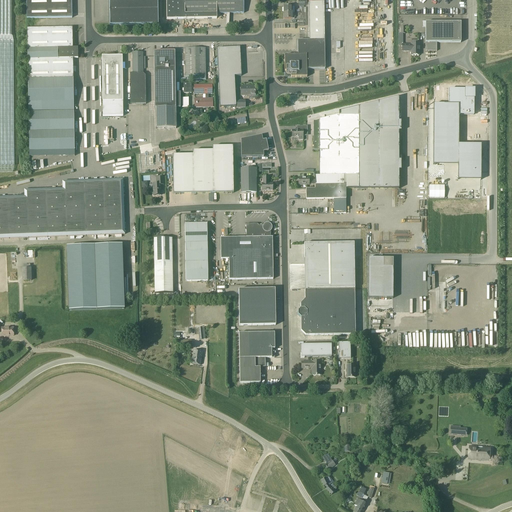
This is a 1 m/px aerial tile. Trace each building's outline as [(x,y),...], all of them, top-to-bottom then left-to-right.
[(26,0),(27,19),(72,18),(71,0),(26,0)] [(109,0),(110,26),(158,25),(157,0),(109,0)] [(166,0),(166,20),(216,19),(216,14),(243,13),(243,0),(166,0)] [(285,71),(286,71),(286,75),(287,76),(291,76),(291,77),(307,77),(307,69),(325,69),(324,3),(309,3),(309,40),(298,40),(298,55),(284,55),(285,71)] [(298,24),(306,23),(306,13),(301,13),(301,20),(298,20),(298,24)] [(436,43),(460,43),(460,23),(425,22),(425,51),(436,51),(436,43)] [(27,29),(27,54),(78,53),(78,48),(72,48),(72,28),(27,29)] [(411,55),(419,55),(419,43),(411,43),(411,45),(402,45),(402,52),(411,52),(411,55)] [(240,48),(217,49),(220,107),(236,106),(234,76),(241,76),(240,48)] [(185,49),(185,77),(205,76),(205,49),(185,49)] [(175,52),(155,52),(155,95),(175,94),(175,52)] [(28,107),(73,106),(73,78),(72,58),(78,58),(78,53),(27,54),(27,59),(28,79),(28,107)] [(145,76),(143,74),(143,53),(132,53),(132,74),(130,74),(130,104),(146,104),(145,76)] [(117,56),(102,56),(103,117),(123,116),(122,56),(121,56),(121,55),(117,55),(117,56)] [(212,85),(194,85),(194,95),(205,95),(205,99),(195,99),(195,107),(212,107),(212,99),(208,99),(208,94),(212,94),(212,85)] [(250,96),(250,99),(255,99),(255,96),(255,86),(241,86),(241,96),(250,96)] [(464,90),(448,90),(448,105),(433,105),(433,165),(458,165),(458,180),(481,180),(481,145),(458,145),(459,115),(474,116),(474,99),(475,99),(475,89),(464,89),(464,90)] [(175,94),(155,95),(156,128),(176,128),(175,94)] [(315,189),(306,189),(306,200),(339,199),(339,215),(347,215),(347,189),(353,189),(353,194),(359,194),(359,189),(399,189),(399,170),(401,170),(401,160),(399,160),(399,131),(401,131),(401,121),(398,121),(398,97),(358,107),(358,110),(338,112),(332,113),(333,117),(319,121),(319,122),(313,122),(313,151),(319,150),(319,160),(319,168),(319,176),(315,176),(315,180),(315,184),(315,189)] [(245,100),(236,100),(237,108),(245,108),(245,100)] [(74,150),(73,106),(28,107),(29,151),(74,150)] [(126,117),(110,117),(110,125),(115,125),(115,122),(121,122),(121,126),(126,126),(126,117)] [(292,138),(299,137),(299,140),(303,140),(303,136),(307,136),(307,126),(297,127),(297,130),(292,131),(292,138)] [(263,152),(268,151),(266,140),(263,140),(262,136),(241,140),(241,157),(263,157),(263,152)] [(180,195),(180,194),(226,193),(226,194),(227,194),(227,193),(231,193),(231,194),(232,194),(232,193),(233,193),(233,188),(235,186),(233,186),(232,147),(212,147),(212,151),(192,152),(192,155),(172,156),(173,187),(171,187),(173,190),(173,195),(174,194),(174,195),(175,195),(175,194),(179,194),(179,195),(180,195)] [(240,169),(241,193),(256,193),(256,169),(240,169)] [(262,184),(262,191),(272,191),(272,183),(269,183),(269,177),(263,177),(263,184),(262,184)] [(161,196),(160,185),(163,185),(163,178),(156,178),(156,184),(152,185),(153,196),(161,196)] [(0,239),(125,235),(122,180),(62,182),(63,189),(24,191),(25,197),(0,198),(0,239)] [(185,243),(196,243),(207,243),(207,224),(201,224),(196,223),(191,224),(184,224),(185,243)] [(246,238),(229,238),(220,238),(221,260),(229,259),(229,280),(273,279),(272,238),(271,238),(271,231),(271,230),(272,229),(272,228),(272,226),(271,225),(270,224),(269,224),(268,223),(267,223),(266,223),(265,224),(264,224),(263,225),(262,226),(259,226),(257,224),(246,224),(246,238)] [(172,293),(172,263),(172,239),(164,239),(164,238),(162,236),(155,236),(155,239),(154,239),(154,294),(172,293)] [(197,281),(196,243),(185,243),(185,282),(197,281)] [(196,243),(197,281),(208,281),(207,243),(196,243)] [(307,286),(354,285),(354,244),(304,244),(304,260),(307,260),(307,286)] [(122,245),(67,247),(69,312),(125,310),(122,245)] [(368,259),(368,299),(393,299),(393,259),(368,259)] [(22,269),(22,282),(31,281),(31,268),(22,269)] [(442,289),(442,313),(453,313),(453,316),(499,316),(499,293),(502,293),(502,281),(487,281),(487,286),(454,286),(454,289),(442,289)] [(354,285),(307,286),(307,291),(305,291),(305,300),(300,304),(300,309),(298,311),(298,315),(300,318),(301,331),(305,336),(355,335),(354,285)] [(275,326),(275,289),(238,290),(239,326),(275,326)] [(14,336),(14,328),(2,329),(2,337),(14,336)] [(260,383),(260,363),(260,358),(275,358),(274,333),(239,333),(240,383),(260,383)] [(350,359),(350,343),(338,343),(338,359),(350,359)] [(300,354),(300,358),(304,358),(304,357),(331,357),(331,344),(301,345),(301,354),(300,354)] [(191,364),(200,365),(202,352),(193,351),(191,364)] [(311,369),(311,375),(321,375),(321,362),(301,362),(301,369),(311,369)] [(346,378),(354,377),(354,365),(346,366),(346,378)] [(465,429),(451,427),(450,435),(464,436),(465,429)] [(469,460),(490,462),(491,448),(470,447),(469,460)] [(327,472),(331,469),(335,465),(332,461),(324,467),(327,472)] [(390,474),(383,472),(381,483),(388,485),(390,474)] [(325,489),(331,495),(336,491),(330,485),(329,486),(328,484),(326,478),(321,481),(323,486),(324,486),(326,488),(325,489)] [(361,511),(366,504),(357,499),(354,506),(356,507),(353,511),(361,511)]
